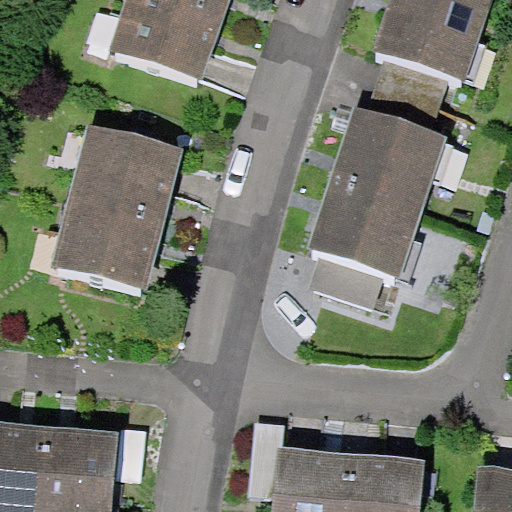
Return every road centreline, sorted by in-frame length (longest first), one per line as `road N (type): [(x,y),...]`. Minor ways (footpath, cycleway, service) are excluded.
road 1 (residential): [(247,326),(448,364),(511,225)]
road 2 (residential): [(366,0),(298,148),(247,326)]
road 3 (residential): [(247,326),(203,511)]
